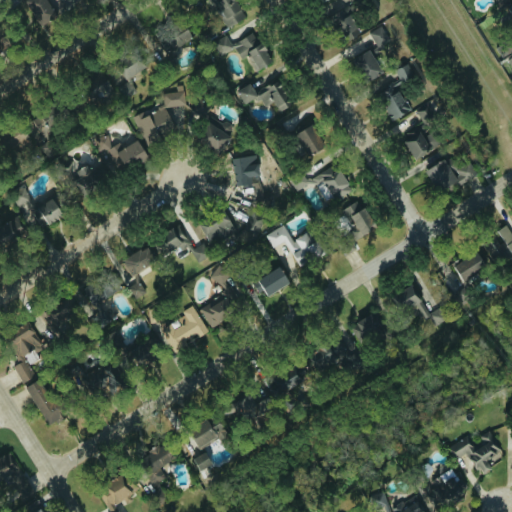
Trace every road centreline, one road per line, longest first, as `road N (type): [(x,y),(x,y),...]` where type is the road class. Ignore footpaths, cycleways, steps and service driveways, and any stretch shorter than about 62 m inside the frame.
road 1 (residential): [(49,471),(511,178)]
road 2 (residential): [(278,0),(423,234)]
road 3 (residential): [(0,296),(183,180)]
road 4 (residential): [(0,89),(140,0)]
road 5 (residential): [(74,511),(0,393)]
